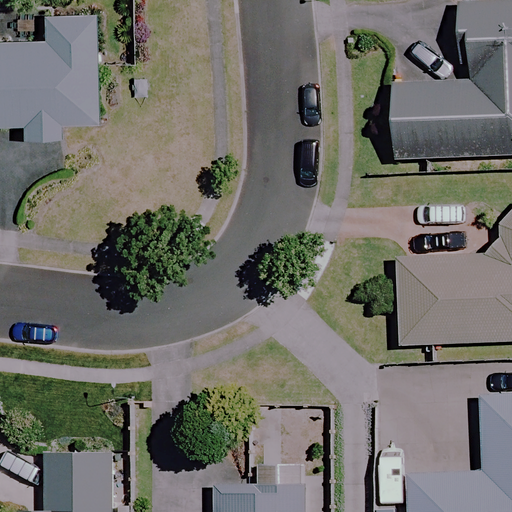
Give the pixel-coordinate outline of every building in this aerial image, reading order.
[(511,5),(450,7),(452,87),(384,90),(386,166),(511,161),(511,5)] [(89,127),(93,24),(44,22),(44,42),(0,40),(0,139),(58,141),(58,126),(89,127)] [(511,211),(492,212),(493,259),(391,262),(393,348),(511,343),(511,211)] [(511,511),(511,400),(477,401),(479,477),(402,480),(402,511),(511,511)] [(47,455),(43,511),(110,511),(114,458),(47,455)] [(306,511),(307,492),(210,489),(209,511),(306,511)]
